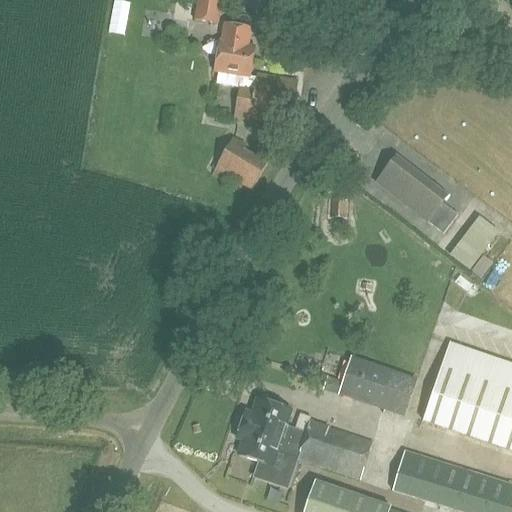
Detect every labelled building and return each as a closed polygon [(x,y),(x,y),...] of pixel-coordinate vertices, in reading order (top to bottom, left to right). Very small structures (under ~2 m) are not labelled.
[(219,25),(223,0),(197,0),(194,21),(219,25)] [(220,41),(219,43),(210,41),(207,43),(205,52),(208,55),(217,56),(215,72),(219,73),(217,84),(240,88),(236,112),(250,114),(249,120),(291,127),(299,81),(258,74),(257,78),(251,77),(255,46),(249,45),(251,28),(250,28),(251,24),(250,21),(249,18),(246,16),(243,16),(240,17),(237,19),(236,22),(235,26),(224,24),(221,41),(220,41)] [(252,191),(270,160),(234,138),(215,170),(252,191)] [(445,236),(460,217),(392,164),(377,184),(445,236)] [(511,365),(450,344),(441,369),(423,423),(511,452),(511,365)] [(404,416),(416,382),(352,360),(343,385),(328,380),(325,389),(404,416)] [(360,481),(372,443),(310,422),(307,434),(286,427),(291,412),(258,401),(253,415),(246,413),(237,439),(244,441),(239,456),(259,463),(254,478),(287,490),(297,460),(360,481)] [(455,511),(511,511),(511,486),(403,453),(391,492),(455,511)] [(389,511),(391,510),(315,483),(304,511),(389,511)]
